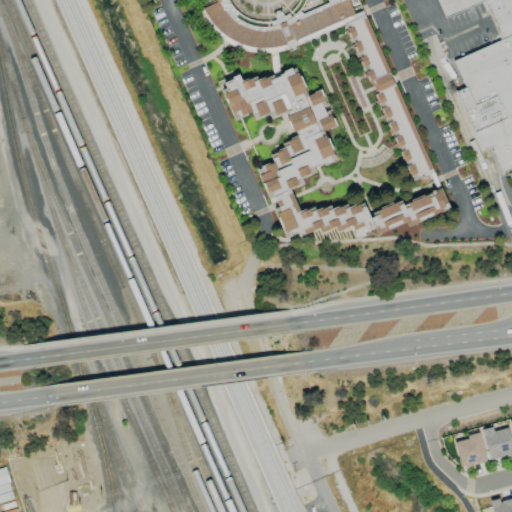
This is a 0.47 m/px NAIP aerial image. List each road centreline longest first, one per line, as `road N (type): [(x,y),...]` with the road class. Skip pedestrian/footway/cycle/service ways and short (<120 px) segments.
road 1 (trunk): [(54,396),(304,363)]
road 2 (trunk): [(287,325),(37,358)]
road 3 (trunk): [(511,295),(287,325)]
road 4 (residential): [(429,420),(435,451),(469,484),(511,476)]
